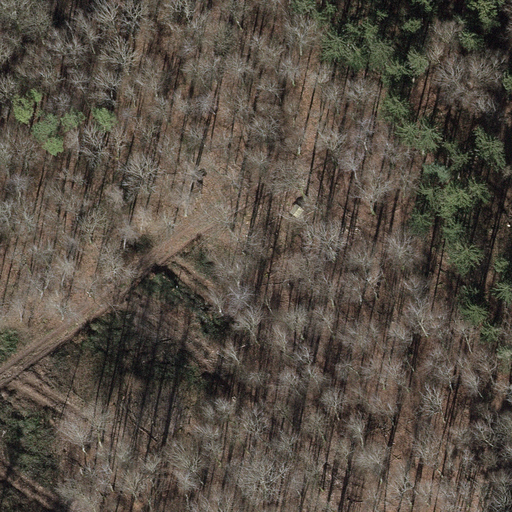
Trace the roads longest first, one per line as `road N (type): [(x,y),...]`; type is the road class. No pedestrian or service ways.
road 1 (track): [(0,383),(430,97),(511,88)]
road 2 (track): [(251,0),(49,228),(0,303)]
